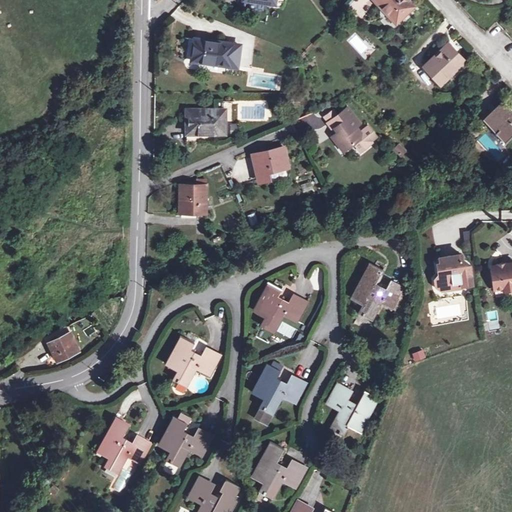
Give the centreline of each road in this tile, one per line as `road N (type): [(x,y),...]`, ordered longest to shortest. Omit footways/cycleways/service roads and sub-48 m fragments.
road 1 (tertiary): [(66,379),(113,351),(134,307),(143,20)]
road 2 (residential): [(234,281),(331,246),(336,345),(309,404),(306,436),(322,460)]
road 3 (residential): [(66,379),(81,394),(107,397),(137,373),(153,327),(169,309),(234,281)]
road 4 (residential): [(234,281),(233,388),(223,445)]
